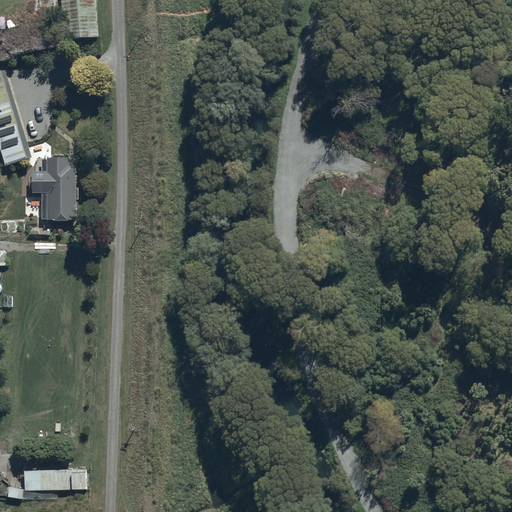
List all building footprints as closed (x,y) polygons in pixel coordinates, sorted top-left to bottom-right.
[(100,35),(96,0),(62,0),(66,38),(100,35)] [(5,70),(0,71),(0,131),(10,165),(33,157),(5,70)] [(42,220),(57,220),(57,221),(70,221),(70,220),(78,220),(78,199),(80,199),(80,188),(78,188),(78,159),(71,159),(71,158),(65,158),(65,155),(54,155),(54,158),(48,158),(48,160),(43,160),(43,171),(34,171),(34,176),(31,176),(31,188),(34,188),(34,193),(42,193),(42,220)] [(12,296),(4,296),(4,307),(3,307),(3,312),(10,312),(10,308),(12,308),(12,296)] [(87,470),(26,471),(27,490),(88,489),(87,470)] [(23,499),(24,489),(7,487),(6,497),(23,499)]
